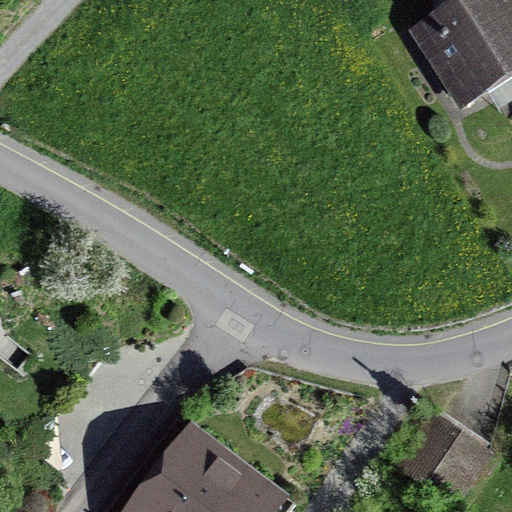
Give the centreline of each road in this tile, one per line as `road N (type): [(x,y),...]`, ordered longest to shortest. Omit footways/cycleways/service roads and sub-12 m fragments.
road 1 (residential): [(219,293),(320,361),(424,365),(511,343)]
road 2 (residential): [(83,511),(219,293)]
road 3 (residential): [(0,162),(37,177),(219,293)]
